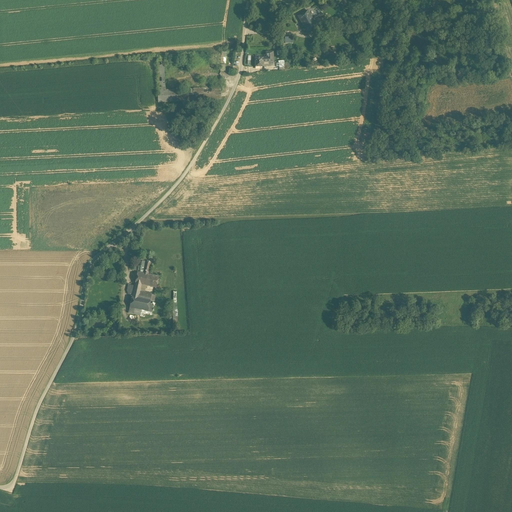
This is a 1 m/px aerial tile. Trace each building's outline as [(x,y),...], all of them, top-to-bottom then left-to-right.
[(312,19),(308,11),(298,16),(308,33),(317,28),(312,20),(312,19)] [(266,57),(255,58),(255,67),(263,67),(263,64),(263,62),(266,62),(266,57)] [(164,60),(157,61),(157,82),(158,90),(165,90),(164,60)] [(165,90),(158,90),(158,102),(221,99),(221,87),(165,90)] [(140,272),(138,271),(134,289),(140,290),(142,284),(145,285),(148,274),(143,273),(140,272)] [(159,276),(148,274),(145,285),(157,287),(159,276)] [(137,295),(133,294),(130,307),(143,309),(149,310),(150,304),(151,300),(151,298),(147,297),(137,295)]
